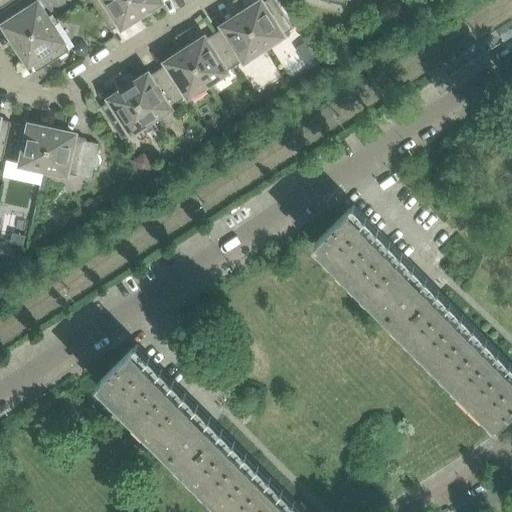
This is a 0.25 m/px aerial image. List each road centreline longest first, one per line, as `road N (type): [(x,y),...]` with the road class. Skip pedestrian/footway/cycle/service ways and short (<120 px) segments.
road 1 (residential): [(0,394),(511,66)]
road 2 (residential): [(0,70),(21,93),(59,97),(214,0)]
road 3 (unknown): [(122,314),(221,408)]
